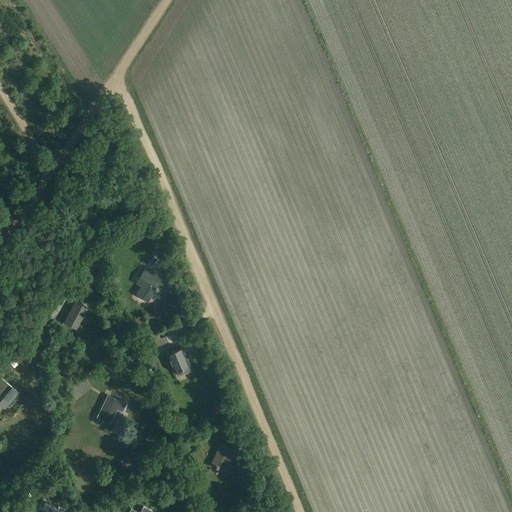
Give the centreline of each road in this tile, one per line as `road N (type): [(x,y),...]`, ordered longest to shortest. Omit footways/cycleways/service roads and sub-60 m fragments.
road 1 (track): [(301,511),(115,74)]
road 2 (track): [(0,246),(165,0)]
